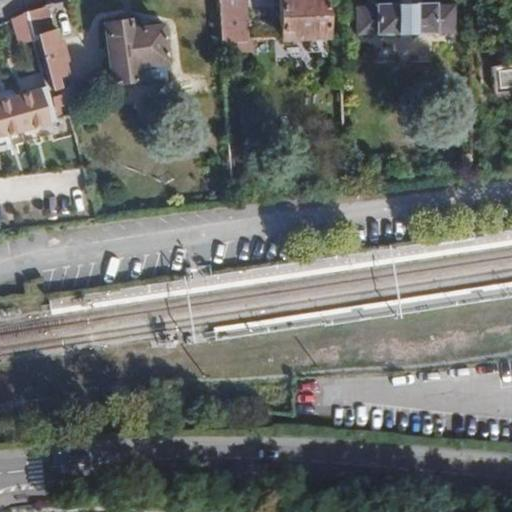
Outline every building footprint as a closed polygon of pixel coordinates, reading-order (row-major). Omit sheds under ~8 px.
[(218,0),(221,55),(254,52),(254,40),(246,41),(244,0),(218,0)] [(325,0),(277,0),(279,39),(327,37),(325,0)] [(434,4),(373,4),(373,9),(357,9),(357,27),(373,27),(374,36),(448,34),(447,19),(441,20),(441,11),(434,11),(434,4)] [(53,29),(47,5),(25,12),(34,42),(47,86),(54,109),(64,105),(62,94),(54,96),(53,91),(59,89),(56,76),(68,73),(66,62),(69,61),(64,41),(60,41),(57,28),(53,29)] [(34,42),(25,12),(12,19),(20,47),(34,42)] [(127,21),(102,24),(110,83),(135,80),(134,69),(142,68),(142,66),(165,63),(160,26),(129,31),(127,21)] [(511,64),(490,67),(494,95),(511,93),(511,64)] [(69,73),(68,73),(56,76),(59,89),(60,91),(73,88),(69,73)] [(8,136),(22,132),(53,123),(58,142),(75,136),(69,114),(68,115),(56,118),(55,113),(54,109),(47,86),(0,99),(0,136),(0,138),(8,136)] [(56,118),(68,115),(66,109),(55,113),(56,118)] [(0,152),(11,149),(8,136),(0,138),(0,136),(0,152)] [(0,159),(0,212),(10,211),(0,159)] [(9,212),(13,230),(25,228),(23,217),(23,214),(19,214),(19,210),(9,212)] [(475,234),(421,243),(423,255),(477,247),(475,234)]
